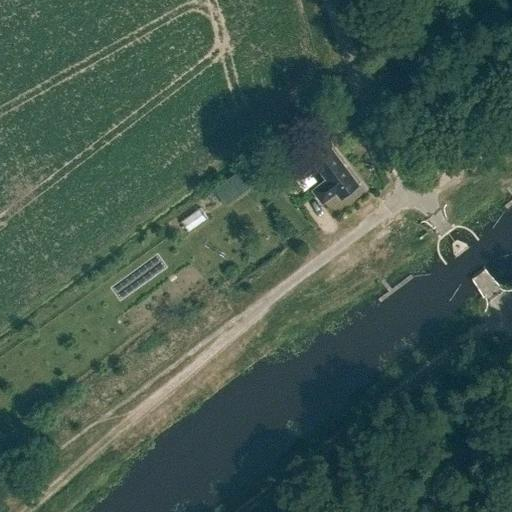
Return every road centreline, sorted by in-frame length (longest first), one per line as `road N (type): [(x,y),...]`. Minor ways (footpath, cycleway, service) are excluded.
road 1 (unclassified): [(511,321),(392,152),(332,0)]
road 2 (track): [(238,511),(511,305)]
road 3 (track): [(260,308),(22,511)]
road 4 (track): [(260,308),(511,127)]
